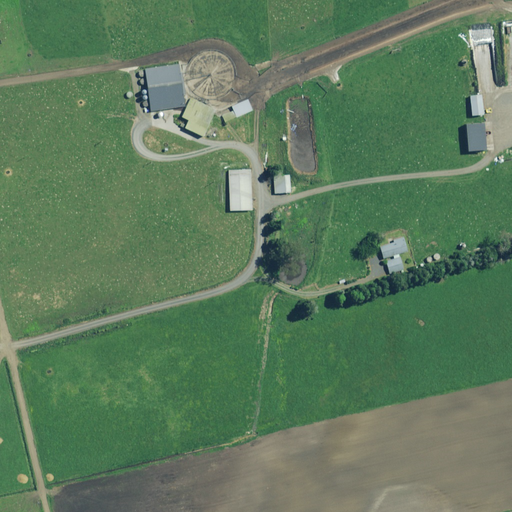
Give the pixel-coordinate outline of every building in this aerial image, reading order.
[(511,44),(511,19),(503,20),(505,45),(511,44)] [(183,96),(185,96),(182,74),(180,74),(178,65),(145,70),(151,112),(184,107),(183,96)] [(483,115),(482,95),(470,96),(472,116),(483,115)] [(215,111),(190,99),(182,118),(188,121),(184,129),(202,137),(215,111)] [(247,100),(231,107),(233,111),(222,116),(225,123),(252,111),(247,100)] [(486,151),(485,123),(466,124),(468,152),(486,151)] [(251,211),(250,170),(229,171),(230,211),(251,211)] [(290,193),(289,176),(273,177),(275,194),(290,193)] [(383,259),(393,256),(394,259),(386,261),(390,275),(403,270),(398,255),(408,252),(404,238),(393,241),(394,243),(380,247),(383,259)]
